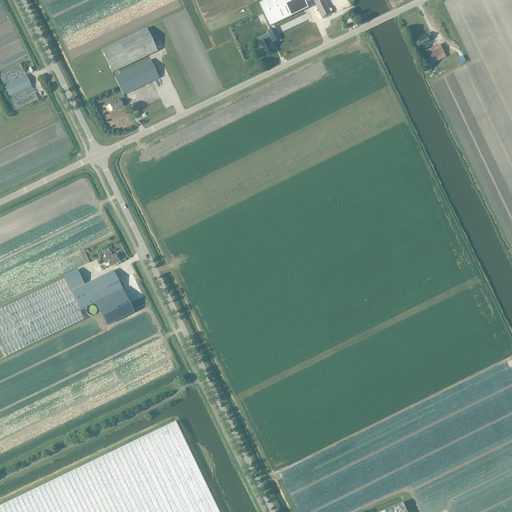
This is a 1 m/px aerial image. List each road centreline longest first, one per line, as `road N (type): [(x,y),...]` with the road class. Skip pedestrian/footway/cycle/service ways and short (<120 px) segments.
road 1 (unclassified): [(273,511),(98,154)]
road 2 (tertiary): [(98,154),(421,0)]
road 3 (unclassified): [(98,154),(22,0)]
